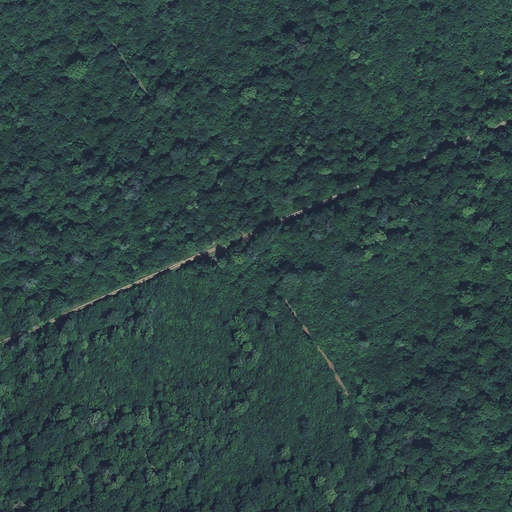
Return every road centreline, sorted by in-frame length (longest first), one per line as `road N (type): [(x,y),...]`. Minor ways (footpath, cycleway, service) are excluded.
road 1 (track): [(244,238),(0,342)]
road 2 (track): [(444,146),(244,238)]
